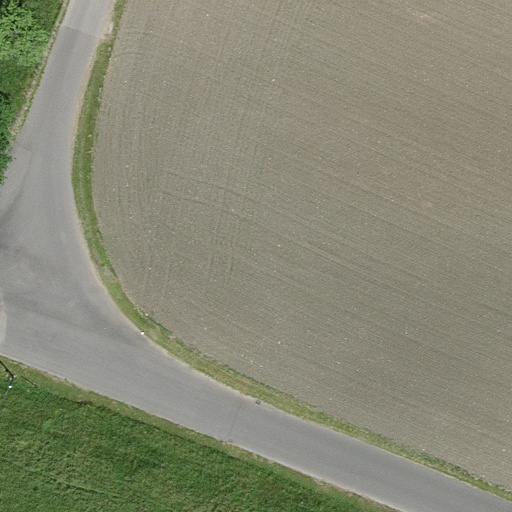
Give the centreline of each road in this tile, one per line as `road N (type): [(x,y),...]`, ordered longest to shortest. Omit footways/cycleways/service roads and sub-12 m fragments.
road 1 (unclassified): [(476,511),(0,328)]
road 2 (unclassified): [(0,272),(95,0)]
